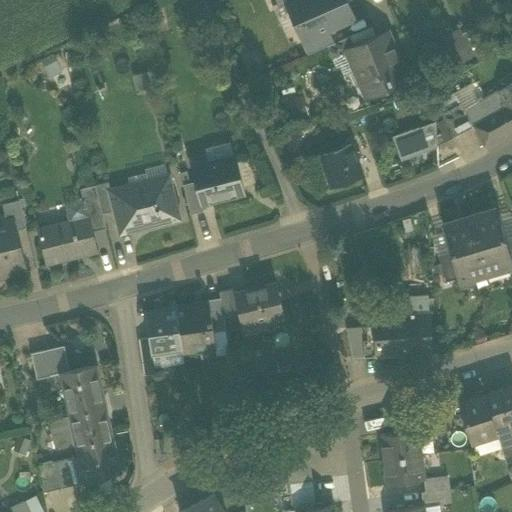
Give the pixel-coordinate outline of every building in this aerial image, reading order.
[(295,23),(285,1),(285,0),(278,3),(272,6),(282,28),(295,23)] [(354,18),(346,0),(288,0),(285,1),(295,23),(303,40),(301,40),(302,42),(328,30),(354,18)] [(371,26),(349,35),(354,46),(375,37),(371,26)] [(488,50),(478,27),(461,34),(472,57),(488,50)] [(461,34),(459,28),(444,33),(454,64),(470,58),(461,34)] [(328,30),(302,42),(307,54),(326,45),(333,42),(328,30)] [(356,71),(365,93),(406,76),(386,32),(375,37),(354,46),(346,49),(347,51),(356,71)] [(326,45),(332,57),(347,51),(346,49),(354,46),(349,35),(333,42),(326,45)] [(256,47),(238,55),(248,76),(266,68),(256,47)] [(356,71),(347,51),(332,57),(336,67),(339,65),(344,76),(356,71)] [(62,71),(53,52),(40,59),(50,77),(62,71)] [(147,71),(132,75),(135,91),(151,88),(147,71)] [(438,100),(444,112),(460,103),(464,110),(479,102),(468,83),(438,100)] [(473,126),(484,146),(511,129),(511,83),(503,89),(502,87),(500,88),(501,90),(497,92),(505,106),(472,125),(473,126)] [(479,102),(464,110),(472,125),(505,106),(497,92),(479,102)] [(441,114),(454,137),(473,126),(472,125),(464,110),(460,103),(444,112),(441,114)] [(432,122),(414,129),(418,140),(423,152),(434,149),(432,122)] [(392,136),(397,148),(418,140),(414,129),(392,136)] [(423,152),(418,140),(397,148),(401,160),(423,152)] [(204,147),(208,162),(208,165),(235,158),(231,141),(204,147)] [(320,154),(331,185),(361,174),(350,144),(320,154)] [(200,204),(201,204),(244,194),(243,188),(237,162),(235,158),(208,165),(208,162),(191,166),(195,182),(200,204)] [(237,162),(243,188),(256,185),(249,159),(237,162)] [(127,176),(129,185),(167,175),(164,163),(144,168),(145,172),(127,176)] [(167,175),(129,185),(131,189),(169,180),(168,175),(167,175)] [(114,210),(120,233),(179,219),(169,180),(131,189),(129,185),(110,189),(109,189),(114,210)] [(108,182),(96,185),(103,213),(114,210),(109,189),(110,189),(108,182)] [(183,185),(190,214),(203,211),(201,204),(200,204),(195,182),(183,185)] [(106,228),(103,213),(96,185),(81,189),(83,199),(88,216),(92,232),(106,228)] [(11,216),(14,230),(26,227),(19,199),(2,203),(6,217),(11,216)] [(64,203),(68,220),(88,216),(83,199),(64,203)] [(496,209),(470,217),(485,271),(511,263),(511,262),(511,261),(505,237),(498,214),(496,209)] [(511,220),(509,211),(498,214),(505,237),(511,234),(511,220)] [(0,276),(24,271),(14,230),(11,216),(6,217),(0,218),(0,276)] [(38,228),(47,264),(96,251),(92,232),(88,216),(68,220),(38,228)] [(458,279),(485,271),(470,217),(443,225),(444,229),(447,241),(448,240),(451,251),(450,251),(451,253),(458,277),(458,279)] [(431,232),(438,257),(451,253),(450,251),(451,251),(448,240),(447,241),(444,229),(431,232)] [(458,277),(451,253),(438,257),(446,281),(458,277)] [(238,314),(241,327),(284,316),(276,283),(234,293),(233,293),(238,314)] [(221,298),(221,300),(223,317),(238,314),(233,293),(234,293),(233,288),(219,291),(221,298)] [(377,355),(377,356),(430,352),(427,297),(404,299),(405,315),(374,317),(375,327),(377,355)] [(176,304),(176,306),(209,302),(221,300),(221,298),(176,304)] [(225,328),(223,317),(221,300),(209,302),(213,330),(225,328)] [(209,302),(176,306),(147,311),(150,338),(152,353),(182,348),(182,349),(215,344),(213,330),(209,302)] [(347,329),(352,357),(377,355),(375,327),(347,329)] [(215,344),(216,349),(216,355),(228,354),(225,328),(213,330),(215,344)] [(138,339),(143,375),(155,373),(154,368),(152,353),(150,338),(138,339)] [(215,344),(182,349),(183,354),(216,349),(215,344)] [(64,346),(45,350),(51,375),(61,373),(61,372),(69,370),(64,346)] [(184,364),(183,354),(182,349),(182,348),(152,353),(154,368),(184,364)] [(37,379),(51,375),(45,350),(31,353),(37,379)] [(61,373),(70,415),(105,407),(95,364),(69,370),(61,372),(61,373)] [(511,385),(485,395),(494,425),(511,419),(511,385)] [(473,440),(496,433),(497,433),(494,425),(485,395),(460,403),(472,441),(473,440)] [(114,450),(105,407),(70,415),(71,419),(77,444),(80,458),(114,450)] [(395,413),(397,425),(430,420),(428,408),(395,413)] [(56,448),(77,444),(71,419),(50,424),(56,448)] [(501,447),(502,450),(511,446),(511,419),(494,425),(497,433),(496,433),(501,447)] [(380,434),(383,459),(420,455),(417,429),(380,434)] [(501,447),(496,433),(473,440),(477,455),(501,447)] [(31,439),(17,434),(12,450),(25,455),(31,439)] [(175,437),(164,435),(163,439),(162,451),(174,452),(175,440),(175,437)] [(153,439),(157,466),(196,444),(194,437),(175,440),(174,452),(162,451),(163,439),(153,439)] [(284,449),(287,470),(311,467),(308,446),(284,449)] [(511,459),(511,446),(502,450),(506,461),(511,459)] [(119,470),(114,450),(80,458),(75,459),(78,473),(83,472),(85,478),(119,470)] [(423,478),(420,455),(383,459),(387,484),(424,479),(423,478)] [(69,458),(55,462),(61,488),(75,484),(69,458)] [(43,492),(61,488),(55,462),(37,466),(43,492)] [(287,470),(289,484),(312,480),(311,467),(287,470)] [(424,479),(425,492),(445,490),(449,489),(447,475),(423,478),(424,479)] [(289,484),(290,497),(314,493),(312,480),(289,484)] [(447,503),(445,490),(425,492),(421,493),(423,505),(423,506),(439,504),(447,503)] [(316,506),(314,493),(290,497),(292,510),(297,510),(297,509),(316,506)] [(44,511),(35,494),(25,500),(30,511),(44,511)] [(180,511),(223,511),(213,494),(180,511)] [(30,511),(25,500),(10,507),(12,511),(30,511)]
